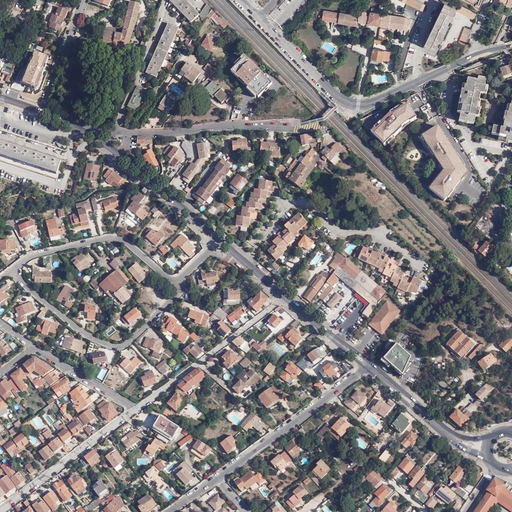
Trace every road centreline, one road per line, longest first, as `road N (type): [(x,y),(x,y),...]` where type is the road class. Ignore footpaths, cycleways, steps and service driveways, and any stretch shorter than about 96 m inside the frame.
road 1 (residential): [(9,271),(83,333),(115,346),(171,299),(176,283)]
road 2 (unclassified): [(301,124),(91,134)]
road 3 (residential): [(368,364),(217,478)]
road 4 (residential): [(9,271),(34,254),(118,238),(176,283)]
road 5 (residential): [(285,297),(136,409)]
road 6 (residential): [(136,409),(0,511)]
road 7 (primary): [(91,134),(219,240)]
road 8 (unknown): [(124,133),(127,102),(166,0)]
road 9 (residential): [(241,0),(338,96)]
